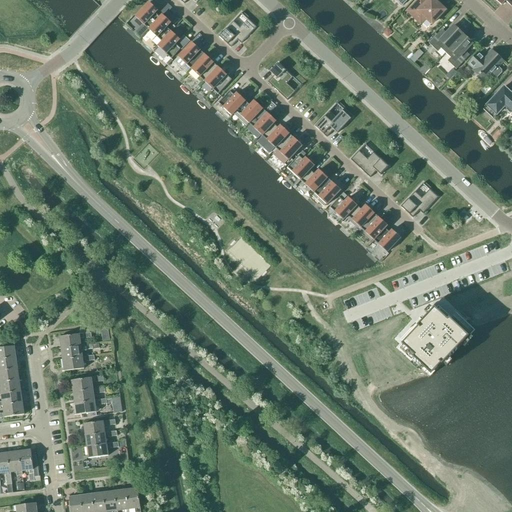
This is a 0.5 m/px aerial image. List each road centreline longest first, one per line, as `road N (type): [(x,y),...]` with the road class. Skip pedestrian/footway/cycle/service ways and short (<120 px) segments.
road 1 (secondary): [(430,511),(61,167)]
road 2 (unclassified): [(511,226),(288,22)]
road 3 (residential): [(245,69),(418,232)]
road 4 (unclassified): [(120,0),(69,54),(23,86)]
